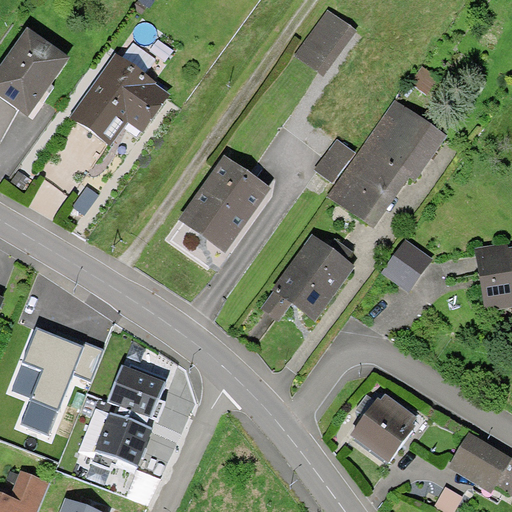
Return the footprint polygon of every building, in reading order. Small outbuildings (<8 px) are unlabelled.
[(301,55),(321,70),(351,30),(332,15),(301,55)] [(0,94),(12,103),(28,115),(66,62),(29,36),(0,77),(0,94)] [(132,47),(121,62),(143,78),(156,60),(137,46),(132,47)] [(88,128),(110,144),(128,119),(143,130),(167,98),(151,87),(153,85),(143,78),(121,62),(118,60),(75,119),(88,128)] [(405,92),(395,105),(432,132),(441,119),(405,92)] [(395,105),(332,195),(368,221),(402,171),(414,180),(442,139),(432,132),(395,105)] [(321,172),(335,182),(354,156),(341,146),(321,172)] [(206,235),(226,250),(267,192),(226,163),(185,220),(206,235)] [(314,242),(278,290),(279,291),(271,302),(284,312),(292,300),(303,308),(315,317),(350,269),(343,264),(350,253),(336,243),(329,253),(314,242)] [(479,252),(489,308),(511,304),(511,253),(507,254),(506,248),(479,252)] [(53,334),(37,328),(25,362),(46,371),(25,427),(52,437),(75,375),(94,382),(107,347),(55,328),(53,334)] [(109,403),(122,408),(150,419),(153,420),(160,402),(163,395),(166,386),(150,379),(152,373),(137,368),(135,374),(129,371),(122,369),(109,403)] [(169,380),(152,373),(150,379),(166,386),(169,380)] [(357,410),(367,418),(378,402),(368,395),(357,410)] [(370,447),(390,462),(415,430),(412,427),(417,421),(386,398),(381,405),(378,402),(367,418),(354,435),(370,447)] [(99,402),(90,399),(84,412),(93,416),(99,402)] [(166,404),(160,402),(153,420),(159,423),(166,404)] [(122,408),(118,418),(146,429),(150,419),(122,408)] [(81,452),(95,457),(112,416),(97,410),(81,452)] [(118,418),(112,415),(112,416),(95,457),(93,464),(111,471),(113,465),(132,473),(149,430),(146,429),(118,418)] [(152,432),(149,430),(132,473),(136,474),(152,432)] [(455,461),(496,486),(510,462),(470,437),(455,461)] [(511,457),(510,462),(496,486),(511,495),(511,492),(511,457)] [(21,476),(10,502),(19,506),(16,511),(37,511),(48,487),(21,476)] [(0,511),(16,511),(19,506),(10,502),(0,497),(0,511)]
